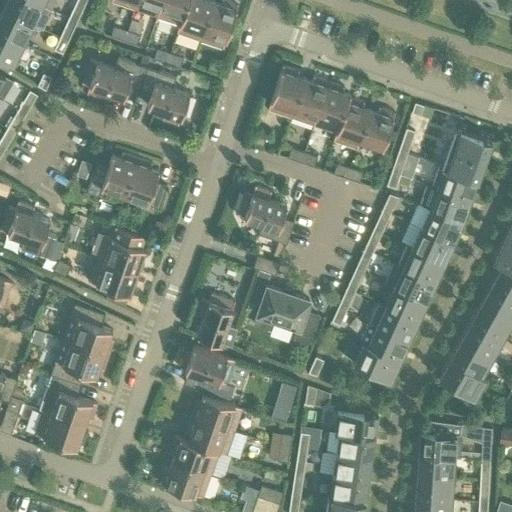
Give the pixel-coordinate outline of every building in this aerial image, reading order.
[(33,0),(6,0),(2,9),(32,23),(41,4),(33,0)] [(86,1),(83,0),(76,0),(72,9),(80,13),(86,1)] [(110,0),(111,0),(134,8),(136,0),(110,0)] [(136,0),(134,8),(157,16),(162,0),(136,0)] [(176,31),(177,31),(187,0),(162,0),(157,16),(179,24),(176,31)] [(187,0),(177,31),(199,39),(212,0),(187,0)] [(213,0),(212,0),(199,39),(223,47),(238,3),(228,0),(221,0),(220,2),(213,0)] [(2,9),(0,12),(0,31),(22,43),(32,23),(2,9)] [(65,25),(59,37),(68,41),(73,28),(65,25)] [(110,35),(123,39),(127,30),(114,25),(110,35)] [(127,30),(123,39),(136,44),(140,34),(127,30)] [(22,43),(0,31),(0,57),(12,63),(22,43)] [(68,41),(59,37),(54,49),(62,53),(68,41)] [(153,57),(166,62),(170,52),(157,48),(153,57)] [(170,52),(166,62),(179,66),(183,57),(170,52)] [(127,84),(139,88),(146,66),(118,56),(114,66),(90,58),(81,82),(89,85),(86,92),(102,98),(105,90),(123,96),(127,84)] [(207,68),(220,73),(224,63),(210,59),(207,68)] [(267,108),(291,116),(304,77),(297,74),(298,70),(282,64),(267,108)] [(146,66),(139,88),(151,92),(146,105),(164,111),(162,118),(178,124),(189,92),(172,86),(175,76),(146,66)] [(37,85),(45,89),(51,77),(43,73),(37,85)] [(291,116),(313,124),(328,80),(313,75),(311,79),(304,77),(291,116)] [(314,124),(335,132),(349,92),(342,90),(344,86),(328,80),(313,124),(314,124)] [(22,101),(30,106),(37,94),(29,89),(22,101)] [(333,139),(356,147),(370,108),(362,105),(364,101),(349,96),(350,93),(349,92),(335,132),(333,139)] [(415,102),(411,111),(420,114),(423,105),(423,104),(415,102)] [(370,108),(356,147),(357,147),(359,140),(382,148),(386,137),(388,129),(394,111),(378,106),(377,110),(370,108)] [(13,116),(7,128),(14,132),(21,121),(13,116)] [(439,164),(459,171),(477,177),(491,138),(472,131),(461,127),(455,125),(441,164),(439,163),(439,164)] [(406,127),(402,139),(410,142),(414,130),(406,127)] [(14,132),(7,128),(0,138),(0,139),(8,144),(14,132)] [(249,143),(262,147),(265,138),(252,133),(249,143)] [(410,142),(402,139),(398,150),(407,153),(410,142)] [(288,156),(301,161),(304,151),(291,147),(288,156)] [(101,187),(123,195),(137,156),(122,151),(120,156),(112,153),(108,164),(96,160),(86,190),(99,195),(101,187)] [(304,151),(301,161),(314,165),(317,155),(304,151)] [(137,156),(123,195),(159,207),(166,184),(155,180),(158,169),(150,166),(152,161),(137,156)] [(396,157),(391,171),(399,174),(404,160),(396,157)] [(333,172),(346,176),(349,167),(336,162),(333,172)] [(439,164),(431,185),(469,197),(470,198),(477,177),(459,171),(439,164)] [(349,167),(346,176),(359,181),(362,171),(349,167)] [(399,174),(391,171),(386,184),(395,187),(399,174)] [(408,186),(411,177),(399,174),(397,182),(408,186)] [(429,206),(461,219),(462,219),(470,198),(469,197),(431,185),(427,183),(420,203),(429,206)] [(294,220),(282,216),(286,204),(268,198),(271,190),(255,184),(252,192),(244,189),(236,213),(261,222),(257,232),(286,242),(294,220)] [(384,204),(393,208),(398,196),(389,193),(384,204)] [(15,207),(8,205),(0,226),(0,228),(24,237),(20,248),(49,258),(56,239),(57,235),(45,231),(49,219),(31,213),(34,205),(18,200),(15,207)] [(429,206),(420,226),(451,240),(452,241),(462,220),(462,219),(461,219),(429,206)] [(74,211),(71,222),(83,227),(87,215),(74,211)] [(379,215),(373,228),(381,232),(387,219),(379,215)] [(511,220),(502,240),(511,244),(511,220)] [(95,256),(137,271),(145,247),(141,246),(145,235),(115,224),(111,236),(103,233),(95,256)] [(407,243),(407,244),(443,260),(452,241),(451,240),(420,226),(411,245),(407,243)] [(381,232),(373,228),(367,242),(375,245),(381,232)] [(57,261),(64,242),(56,239),(49,258),(57,261)] [(273,254),(280,256),(285,242),(278,240),(273,254)] [(511,244),(502,240),(493,260),(511,268),(511,244)] [(407,244),(398,263),(435,280),(443,260),(407,244)] [(252,266),(275,274),(276,271),(279,262),(256,254),(252,266)] [(361,255),(355,268),(363,272),(369,258),(361,255)] [(137,271),(95,256),(87,280),(129,294),(137,271)] [(53,269),(65,275),(70,264),(58,258),(53,269)] [(501,264),(491,282),(511,293),(511,268),(493,260),(493,261),(501,264)] [(402,266),(393,285),(426,300),(435,280),(398,263),(397,264),(402,266)] [(363,272),(355,268),(349,281),(357,285),(363,272)] [(0,304),(3,305),(11,281),(0,277),(0,304)] [(511,293),(491,282),(481,301),(511,319),(511,318),(511,293)] [(257,312),(253,323),(268,328),(272,317),(298,326),(294,337),(309,342),(319,314),(316,313),(305,309),(309,298),(266,284),(257,312)] [(393,285),(384,305),(417,319),(426,300),(393,285)] [(196,333),(231,345),(237,327),(227,324),(235,300),(211,292),(208,299),(201,297),(195,313),(202,316),(197,333),(196,333)] [(342,296),(337,307),(345,311),(351,298),(343,294),(342,296)] [(481,301),(470,320),(501,337),(511,319),(481,301)] [(74,303),(62,338),(108,354),(114,339),(109,337),(112,329),(101,325),(105,313),(74,303)] [(384,305),(375,324),(408,339),(417,319),(384,305)] [(345,311),(337,307),(331,320),(339,324),(345,311)] [(470,320),(460,339),(491,356),(501,337),(470,320)] [(362,341),(362,342),(399,359),(408,339),(375,324),(367,343),(362,341)] [(62,338),(50,373),(80,383),(84,372),(96,376),(99,367),(103,369),(108,354),(62,338)] [(460,339),(449,358),(484,377),(485,377),(481,374),(491,356),(460,339)] [(399,359),(362,342),(353,363),(390,379),(399,359)] [(193,345),(192,345),(190,353),(185,351),(180,367),(195,373),(191,384),(214,392),(218,380),(226,383),(234,359),(193,345)] [(308,372),(316,375),(323,359),(315,356),(308,372)] [(484,377),(449,358),(438,377),(473,397),(484,377)] [(0,397),(9,401),(11,396),(17,378),(0,372),(0,397)] [(80,383),(50,373),(38,408),(43,410),(84,424),(87,417),(91,418),(97,402),(76,395),(80,383)] [(283,378),(273,412),(287,416),(297,382),(283,378)] [(304,402),(313,404),(316,387),(307,384),(304,402)] [(195,400),(190,415),(234,430),(226,427),(234,404),(202,393),(200,401),(195,400)] [(22,400),(11,396),(9,401),(6,409),(0,427),(0,429),(10,433),(18,413),(22,400)] [(511,402),(505,398),(495,416),(505,417),(511,404),(511,402)] [(365,405),(349,399),(347,409),(364,411),(365,405)] [(337,407),(334,429),(373,435),(374,435),(375,425),(377,413),(369,412),(366,411),(364,411),(347,409),(337,407)] [(84,424),(43,410),(34,433),(76,447),(84,424)] [(175,435),(174,435),(226,453),(234,430),(190,415),(184,431),(189,432),(187,439),(175,435)] [(481,442),(490,443),(491,428),(482,426),(482,427),(481,442)] [(339,431),(336,451),(371,457),(373,445),(374,435),(373,435),(334,429),(334,430),(339,431)] [(511,430),(501,429),(499,442),(511,444),(511,430)] [(420,430),(418,453),(419,453),(459,456),(460,433),(426,431),(421,430),(420,430)] [(281,432),(279,446),(289,448),(291,434),(281,432)] [(300,432),(298,446),(307,447),(309,433),(300,432)] [(173,452),(171,460),(210,473),(218,451),(226,454),(226,453),(174,435),(169,451),(173,452)] [(289,448),(279,446),(277,460),(287,461),(289,448)] [(307,447),(298,446),(296,460),(305,462),(307,447)] [(336,451),(332,473),(367,478),(368,478),(369,468),(371,457),(336,451)] [(418,463),(417,474),(452,477),(454,456),(458,457),(459,456),(419,453),(418,453),(418,463)] [(210,473),(171,460),(169,467),(164,465),(158,481),(202,496),(210,473)] [(480,465),(479,479),(488,480),(489,465),(480,465)] [(327,493),(327,494),(346,497),(364,499),(366,488),(368,478),(367,478),(332,473),(329,494),(327,493)] [(294,474),(292,489),(301,490),(303,476),(294,474)] [(416,486),(415,496),(416,496),(451,498),(452,477),(417,474),(416,486)] [(488,480),(479,479),(479,494),(488,494),(488,480)] [(263,511),(272,488),(261,484),(251,511),(263,511)] [(272,488),(263,511),(276,511),(283,491),(272,488)] [(292,489),(290,501),(299,502),(301,490),(292,489)] [(324,511),(362,511),(364,499),(346,497),(327,494),(324,511)] [(414,506),(413,511),(449,511),(451,498),(416,496),(415,496),(414,506)] [(511,511),(511,503),(499,499),(495,511),(496,511),(511,511)] [(297,511),(299,502),(290,501),(288,511),(297,511)]
